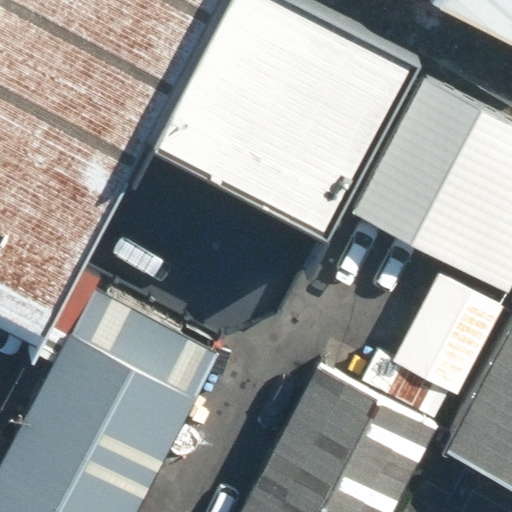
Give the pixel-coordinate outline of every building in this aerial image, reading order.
[(413,52),(314,0),(0,0),(0,252),(52,280),(135,123),(322,222),(413,52)] [(511,0),(479,0),(511,16),(511,0)] [(511,127),(425,82),(360,204),(511,284),(511,127)] [(508,296),(443,264),(398,354),(450,382),(462,388),(508,296)] [(126,511),(213,348),(93,284),(0,458),(0,511),(126,511)] [(433,414),(450,382),(382,346),(365,378),(433,414)] [(380,511),(426,426),(312,366),(234,511),(380,511)] [(511,367),(472,443),(511,464),(511,367)]
